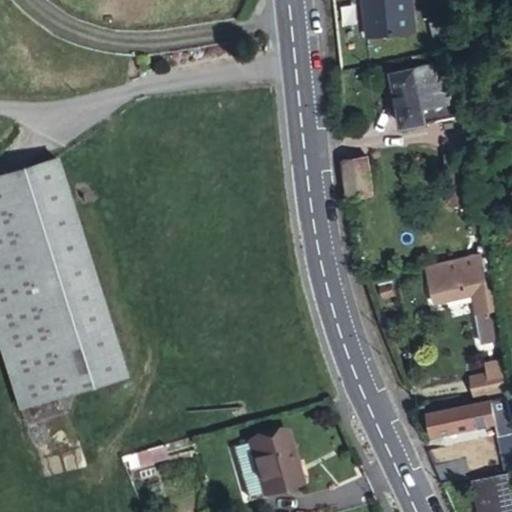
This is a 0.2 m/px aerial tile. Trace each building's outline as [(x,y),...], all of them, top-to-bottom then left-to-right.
[(362,0),(367,39),(413,34),(410,0),(362,0)] [(428,23),(435,44),(448,40),(441,19),(428,23)] [(403,130),(473,117),(469,79),(428,87),(424,71),(394,76),(395,81),(393,82),(397,107),(400,108),(403,130)] [(129,372),(69,150),(0,168),(0,308),(25,399),(129,372)] [(486,206),(481,173),(478,157),(453,161),(462,211),(486,206)] [(346,197),(347,202),(370,199),(365,161),(342,163),(346,197)] [(485,293),(477,257),(459,261),(461,277),(475,274),(479,294),(485,293)] [(459,261),(426,268),(435,307),(470,300),(481,348),(490,346),(487,333),(483,314),(489,313),(485,293),(479,294),(475,274),(461,277),(459,261)] [(490,292),(485,293),(489,313),(493,312),(490,292)] [(487,333),(493,332),(489,313),(483,314),(487,333)] [(487,333),(490,346),(495,344),(493,332),(487,333)] [(475,399),(511,392),(511,368),(511,361),(487,365),(488,375),(471,379),(475,399)] [(503,477),(511,475),(511,416),(506,399),(428,415),(432,438),(493,427),(503,477)] [(254,439),(268,490),(306,480),(293,429),(254,439)] [(250,495),(268,490),(254,439),(237,444),(250,495)] [(165,443),(129,453),(133,465),(168,456),(165,443)] [(433,469),(442,486),(470,482),(467,464),(433,469)] [(511,511),(511,478),(483,483),(486,511),(511,511)]
